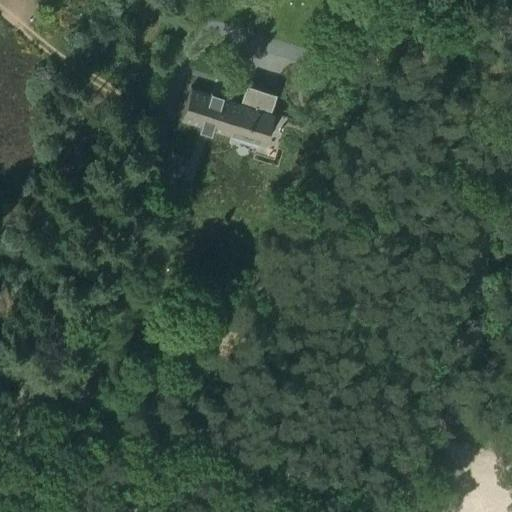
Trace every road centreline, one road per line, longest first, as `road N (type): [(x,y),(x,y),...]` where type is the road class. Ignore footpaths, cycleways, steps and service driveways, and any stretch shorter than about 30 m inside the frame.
road 1 (unclassified): [(398,511),(0,369)]
road 2 (track): [(511,163),(405,511)]
